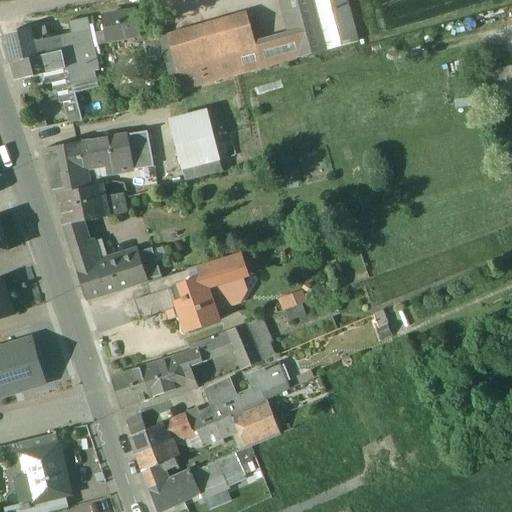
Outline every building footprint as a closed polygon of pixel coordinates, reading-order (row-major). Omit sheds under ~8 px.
[(282,0),(292,36),(258,46),(264,67),(360,41),(348,0),(282,0)] [(106,42),(140,36),(136,13),(102,20),(106,42)] [(249,13),(170,35),(185,89),(264,67),(249,13)] [(44,28),(33,31),(39,58),(64,52),(76,94),(98,87),(95,72),(94,46),(90,31),(48,40),(44,28)] [(33,31),(3,38),(9,65),(39,58),(33,31)] [(39,58),(9,65),(14,82),(43,75),(63,71),(61,61),(66,60),(64,52),(39,58)] [(66,60),(61,61),(63,71),(43,75),(46,86),(52,84),(54,95),(58,94),(60,105),(63,104),(64,107),(66,115),(67,115),(69,124),(82,121),(76,94),(66,60)] [(204,113),(167,122),(179,168),(216,160),(204,113)] [(108,140),(80,145),(86,172),(114,166),(108,140)] [(80,145),(43,152),(53,196),(57,195),(90,189),(86,172),(80,145)] [(105,186),(108,195),(126,190),(123,181),(105,186)] [(90,189),(57,195),(63,227),(75,225),(107,219),(104,186),(90,189)] [(109,264),(93,268),(75,225),(63,227),(86,299),(115,290),(109,264)] [(133,256),(109,264),(115,290),(143,282),(135,260),(133,256)] [(240,256),(198,268),(202,278),(203,278),(206,287),(240,277),(246,275),(240,256)] [(188,271),(147,285),(150,296),(181,285),(191,282),(188,271)] [(240,277),(206,287),(212,305),(222,302),(227,304),(239,300),(245,290),(240,277)] [(191,282),(181,285),(186,299),(176,303),(178,308),(173,310),(176,319),(181,317),(186,334),(218,322),(206,287),(203,278),(202,278),(191,282)] [(0,282),(0,320),(13,316),(2,281),(0,282)] [(150,296),(134,301),(141,321),(173,310),(178,308),(176,303),(186,299),(181,285),(150,296)] [(300,305),(285,311),(290,322),(305,316),(300,305)] [(261,320),(246,326),(256,350),(262,363),(273,358),(264,339),(269,337),(261,320)] [(246,326),(225,333),(233,352),(236,359),(256,350),(246,326)] [(225,333),(190,346),(193,352),(198,351),(202,363),(208,362),(233,352),(225,333)] [(32,340),(0,349),(0,398),(45,386),(32,340)] [(256,350),(236,359),(241,371),(262,363),(256,350)] [(193,352),(141,370),(150,399),(183,388),(196,391),(198,390),(190,368),(202,363),(198,351),(193,352)] [(277,365),(247,376),(254,393),(238,400),(231,382),(204,393),(211,408),(199,414),(205,429),(214,425),(242,412),(266,401),(288,391),(277,365)] [(141,370),(110,379),(120,409),(150,399),(141,370)] [(266,401),(242,412),(214,425),(221,441),(238,434),(273,420),(266,401)] [(198,410),(185,414),(194,434),(197,432),(205,429),(199,414),(198,410)] [(185,416),(162,425),(169,444),(172,440),(192,432),(185,416)] [(141,417),(127,422),(131,435),(145,429),(141,417)] [(273,420),(238,434),(244,449),(279,435),(273,420)] [(162,425),(130,438),(136,457),(169,445),(169,444),(162,425)] [(205,429),(197,432),(204,448),(221,441),(214,425),(205,429)] [(21,455),(58,446),(55,435),(19,444),(21,455)] [(169,445),(136,457),(144,478),(164,469),(167,468),(168,470),(177,466),(169,445)] [(21,455),(19,455),(24,476),(25,477),(30,475),(37,502),(31,503),(31,505),(65,496),(70,495),(58,446),(21,455)] [(232,455),(216,462),(221,474),(228,471),(237,467),(232,455)] [(221,474),(216,462),(205,466),(210,478),(221,474)] [(205,466),(190,473),(199,494),(214,487),(210,478),(205,466)] [(164,469),(144,478),(148,489),(169,481),(164,469)] [(221,474),(210,478),(214,487),(216,492),(233,484),(228,471),(221,474)] [(169,481),(148,489),(156,511),(160,511),(199,494),(190,473),(190,472),(169,481)] [(30,475),(25,477),(24,476),(15,478),(22,505),(31,503),(37,502),(30,475)] [(22,505),(19,508),(6,511),(56,511),(68,509),(65,496),(31,505),(31,503),(22,505)]
